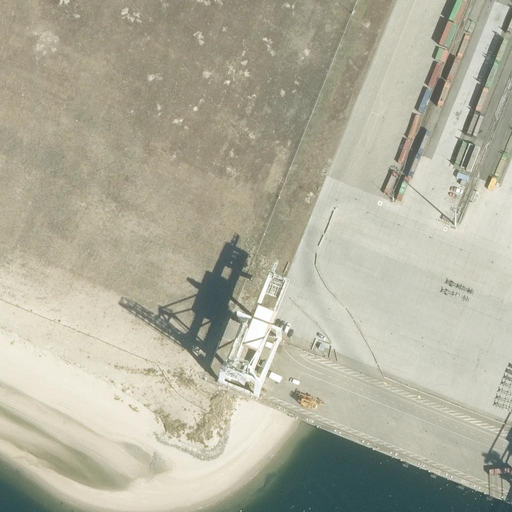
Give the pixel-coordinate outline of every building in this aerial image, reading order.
[(281,293),(306,219),(299,217),(302,207),(296,205),(289,224),(283,222),(262,287),(281,293)] [(348,240),(372,246),(374,236),(351,230),(348,240)] [(378,313),(385,315),(383,319),(389,321),(395,303),(383,300),(378,313)] [(436,334),(457,342),(460,333),(440,325),(436,334)] [(321,332),(316,338),(327,348),(332,341),(321,332)]
